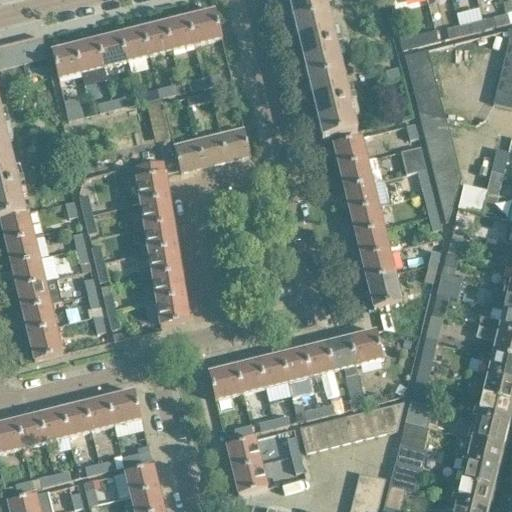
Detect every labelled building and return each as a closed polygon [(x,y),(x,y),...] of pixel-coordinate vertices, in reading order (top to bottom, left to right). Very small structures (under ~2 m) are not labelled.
[(331,3),(330,0),(287,0),(293,27),(329,19),(325,4),(331,3)] [(511,3),(503,6),(506,17),(505,17),(507,28),(511,26),(511,3)] [(222,43),(215,15),(187,21),(194,50),(222,43)] [(505,17),(493,20),(496,30),(507,28),(505,17)] [(332,32),(329,19),(293,27),(299,51),(293,53),(295,58),(341,47),(338,31),(332,32)] [(194,50),(187,21),(165,27),(172,55),(194,50)] [(482,23),(459,29),(461,39),(484,33),(482,23)] [(172,55),(165,27),(142,32),(149,61),(172,55)] [(461,39),(459,29),(447,32),(449,42),(461,39)] [(149,61),(142,32),(119,38),(126,66),(149,61)] [(126,66),(119,38),(96,43),(103,71),(126,66)] [(436,38),(401,47),(402,54),(437,45),(436,38)] [(46,60),(41,40),(27,44),(32,64),(46,60)] [(103,71),(96,43),(74,49),(81,77),(103,71)] [(32,64),(27,44),(12,47),(18,68),(32,64)] [(18,68),(12,47),(0,50),(0,57),(3,71),(18,68)] [(345,61),(341,47),(295,58),(296,64),(302,62),(307,86),(343,77),(339,62),(345,61)] [(74,49),(51,55),(58,82),(81,77),(74,49)] [(433,65),(430,54),(404,61),(407,71),(433,65)] [(511,59),(505,58),(502,70),(511,72),(511,59)] [(435,75),(433,65),(407,71),(410,82),(435,75)] [(511,72),(502,70),(499,83),(511,85),(511,72)] [(435,75),(410,82),(412,92),(438,86),(435,75)] [(346,90),(343,77),(307,86),(313,109),(307,111),(308,117),(356,105),(351,89),(346,90)] [(159,102),(182,97),(177,78),(169,80),(172,89),(157,93),(159,102)] [(219,78),(204,82),(206,91),(221,87),(219,78)] [(206,91),(204,82),(189,86),(191,94),(206,91)] [(511,85),(499,83),(496,95),(511,98),(511,85)] [(438,86),(412,92),(415,103),(440,96),(438,86)] [(159,102),(157,93),(143,97),(145,106),(159,102)] [(213,104),(211,96),(211,95),(187,101),(189,110),(213,104)] [(511,98),(496,95),(493,108),(499,109),(511,112),(511,98)] [(440,96),(415,103),(418,113),(446,121),(440,96)] [(127,101),(112,104),(115,113),(129,110),(127,101)] [(115,113),(112,104),(98,108),(100,117),(115,113)] [(359,118),(356,105),(308,117),(310,121),(316,120),(321,145),(357,136),(353,120),(359,118)] [(67,116),(66,116),(69,125),(83,121),(81,112),(67,116)] [(446,121),(418,113),(418,116),(424,140),(449,133),(447,123),(446,121)] [(415,128),(406,130),(410,144),(419,142),(415,128)] [(0,161),(11,159),(8,145),(4,129),(0,130),(0,161)] [(250,161),(244,133),(221,138),(228,166),(250,161)] [(449,133),(424,140),(427,152),(452,146),(449,133)] [(228,166),(221,138),(198,144),(204,171),(228,166)] [(368,164),(362,142),(333,149),(339,171),(368,164)] [(204,171),(198,144),(174,149),(180,177),(204,171)] [(452,146),(427,152),(430,164),(455,158),(452,146)] [(426,174),(421,151),(401,156),(406,179),(417,176),(418,176),(426,174)] [(497,153),(491,176),(503,178),(504,179),(508,160),(509,156),(497,153)] [(455,158),(430,164),(434,177),(459,170),(455,158)] [(0,192),(18,188),(14,173),(11,159),(0,161),(0,192)] [(382,185),(376,162),(368,164),(339,171),(344,194),(382,185)] [(170,203),(166,180),(164,167),(137,172),(138,182),(136,182),(140,208),(170,203)] [(459,170),(434,177),(446,226),(448,225),(460,188),(462,183),(459,170)] [(432,196),(426,174),(418,176),(423,199),(432,196)] [(498,199),(503,178),(491,176),(487,194),(486,196),(498,199)] [(384,184),(382,185),(344,194),(350,217),(379,210),(390,207),(384,184)] [(25,217),(22,203),(18,188),(0,192),(0,223),(25,217)] [(510,202),(498,199),(486,196),(487,194),(464,189),(458,212),(482,217),(485,205),(508,211),(510,202)] [(88,199),(80,201),(79,201),(84,220),(92,217),(88,199)] [(174,227),(170,203),(140,208),(144,232),(174,227)] [(438,219),(434,204),(425,206),(429,222),(438,219)] [(74,206),(65,208),(69,223),(78,220),(74,206)] [(384,232),(379,210),(350,217),(355,239),(384,232)] [(46,237),(41,215),(29,218),(29,217),(25,218),(25,217),(0,223),(6,247),(34,240),(46,237)] [(97,236),(92,217),(84,220),(88,238),(97,236)] [(441,233),(438,219),(429,222),(433,235),(441,233)] [(511,225),(509,224),(503,245),(511,247),(511,225)] [(178,251),(174,227),(144,232),(148,256),(178,251)] [(390,255),(384,232),(355,239),(361,262),(390,255)] [(82,237),(73,239),(77,254),(85,252),(82,237)] [(40,263),(34,240),(6,247),(11,270),(40,263)] [(464,243),(452,240),(448,255),(447,255),(447,256),(460,259),(464,243)] [(498,253),(499,245),(487,242),(486,250),(498,253)] [(100,249),(92,251),(91,251),(96,269),(104,267),(100,249)] [(182,276),(178,251),(148,256),(152,280),(182,276)] [(89,266),(85,252),(77,254),(80,268),(89,266)] [(390,255),(361,262),(366,285),(396,278),(390,255)] [(437,272),(440,257),(432,255),(428,270),(437,272)] [(454,280),(460,259),(447,256),(442,276),(450,278),(450,279),(454,280)] [(45,285),(40,263),(11,270),(17,292),(45,285)] [(108,284),(104,267),(96,269),(100,286),(108,284)] [(433,287),(437,272),(428,270),(424,285),(433,287)] [(186,300),(182,276),(152,280),(156,305),(186,300)] [(445,300),(450,279),(450,278),(442,276),(436,298),(445,300)] [(402,305),(396,278),(366,285),(373,313),(402,305)] [(56,283),(45,285),(17,292),(22,315),(51,308),(62,305),(56,283)] [(96,297),(93,283),(84,285),(88,299),(96,297)] [(511,292),(509,292),(503,313),(511,315),(511,292)] [(100,311),(96,297),(88,299),(91,313),(100,311)] [(112,297),(103,299),(107,317),(116,315),(112,297)] [(444,322),(449,301),(445,300),(436,298),(431,319),(444,322)] [(190,325),(186,300),(156,305),(160,330),(190,325)] [(56,331),(51,308),(22,315),(28,338),(56,331)] [(511,315),(503,313),(503,314),(492,311),(489,322),(481,320),(479,330),(511,338),(511,315)] [(120,332),(116,315),(107,317),(112,334),(120,332)] [(394,335),(390,317),(380,319),(384,333),(394,335)] [(106,336),(102,319),(93,322),(97,338),(106,336)] [(438,344),(444,322),(431,319),(426,341),(438,344)] [(511,338),(479,330),(476,341),(494,346),(492,356),(511,361),(511,338)] [(63,358),(56,331),(28,338),(35,365),(63,358)] [(383,364),(376,336),(350,342),(356,370),(383,364)] [(433,365),(438,344),(426,341),(421,362),(433,365)] [(356,370),(350,342),(326,348),(333,376),(344,373),(346,381),(358,378),(356,370)] [(333,376),(326,348),(303,353),(310,381),(333,376)] [(310,381),(303,353),(280,359),(287,387),(310,381)] [(511,361),(492,356),(487,377),(511,383),(511,361)] [(287,387),(280,359),(258,364),(265,392),(287,387)] [(428,387),(433,365),(421,362),(415,384),(428,387)] [(265,392),(258,364),(235,370),(242,398),(265,392)] [(242,398),(235,370),(208,376),(215,405),(242,398)] [(511,383),(487,377),(481,399),(511,406),(511,383)] [(422,408),(428,387),(415,384),(410,405),(422,408)] [(141,423),(134,395),(107,402),(114,430),(141,423)] [(380,397),(365,401),(367,409),(382,405),(380,397)] [(511,416),(511,406),(481,399),(476,420),(508,428),(511,417),(511,416)] [(367,409),(365,401),(349,404),(351,413),(367,409)] [(114,430),(107,402),(84,407),(91,435),(114,430)] [(403,406),(390,410),(371,414),(378,441),(396,436),(403,406)] [(91,435),(84,407),(61,413),(68,441),(91,435)] [(333,408),(318,412),(321,421),(335,417),(333,408)] [(321,421),(318,412),(304,416),(306,424),(321,421)] [(61,413),(38,418),(45,447),(56,444),(59,455),(71,452),(68,441),(61,413)] [(378,441),(371,414),(360,417),(366,443),(378,441)] [(366,443),(360,417),(348,420),(354,446),(366,443)] [(45,447),(38,418),(16,424),(23,452),(45,447)] [(288,419),(272,423),(275,432),(290,428),(288,419)] [(354,446),(348,420),(336,423),(342,449),(354,446)] [(506,439),(508,428),(476,420),(471,442),(505,450),(508,439),(506,439)] [(275,432),(272,423),(249,429),(251,438),(275,432)] [(342,449),(336,423),(325,426),(331,452),(342,449)] [(0,457),(23,452),(16,424),(0,427),(0,457)] [(331,452),(325,426),(312,429),(319,455),(331,452)] [(429,432),(405,426),(400,447),(424,453),(429,432)] [(251,438),(249,429),(234,433),(237,442),(251,438)] [(319,455),(312,429),(299,432),(305,458),(319,455)] [(300,459),(296,441),(287,443),(291,461),(300,459)] [(503,460),(505,450),(471,442),(466,463),(498,471),(501,459),(503,460)] [(261,468),(255,443),(225,450),(231,475),(261,468)] [(427,454),(424,453),(400,447),(396,465),(423,472),(427,454)] [(138,457),(121,461),(124,470),(140,466),(138,457)] [(304,476),(300,459),(291,461),(295,478),(304,476)] [(124,470),(121,461),(99,467),(101,476),(124,470)] [(495,482),(498,471),(466,463),(460,485),(495,494),(498,483),(495,482)] [(101,476),(99,467),(85,470),(87,479),(101,476)] [(267,493),(261,468),(231,475),(237,500),(267,493)] [(422,476),(395,469),(394,469),(389,490),(405,494),(417,497),(422,476)] [(159,493),(153,470),(117,479),(122,502),(131,500),(159,493)] [(69,475),(54,479),(57,487),(71,484),(69,475)] [(382,496),(385,484),(360,478),(356,490),(382,496)] [(57,487),(54,479),(40,482),(42,491),(57,487)] [(5,492),(7,500),(34,493),(32,484),(15,488),(15,490),(5,492)] [(98,508),(92,484),(83,487),(89,510),(98,508)] [(493,503),(495,494),(460,485),(455,506),(480,511),(487,511),(490,503),(493,503)] [(379,508),(382,496),(356,490),(354,501),(379,508)] [(400,511),(405,494),(389,490),(383,511),(400,511)] [(163,511),(159,493),(131,500),(133,511),(163,511)] [(37,499),(8,506),(9,511),(51,511),(47,496),(37,499)] [(80,497),(79,497),(71,499),(74,511),(82,511),(83,511),(80,497)] [(377,511),(379,508),(354,501),(351,511),(377,511)]
